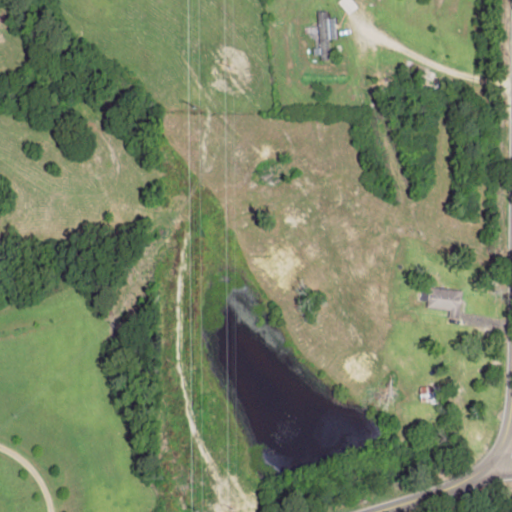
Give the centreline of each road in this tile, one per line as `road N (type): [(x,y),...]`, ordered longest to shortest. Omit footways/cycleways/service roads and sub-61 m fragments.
road 1 (secondary): [(500,444),(511,0)]
road 2 (secondary): [(354,511),(483,468),(500,444)]
